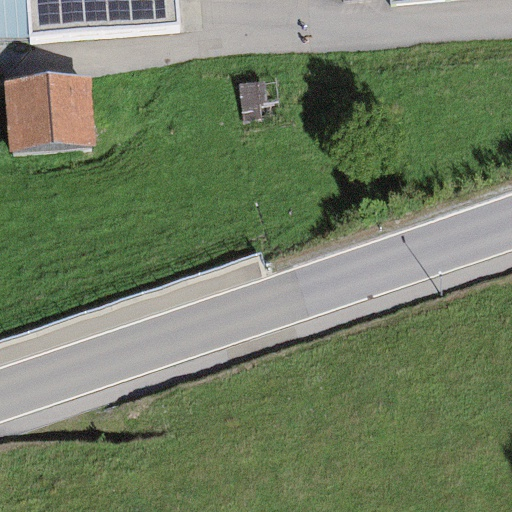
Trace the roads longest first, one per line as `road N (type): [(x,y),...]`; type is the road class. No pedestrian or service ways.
road 1 (tertiary): [(511,228),(0,402)]
road 2 (unclassified): [(511,18),(0,58)]
